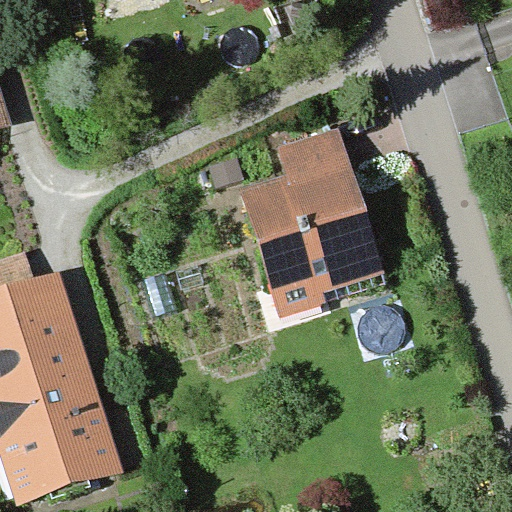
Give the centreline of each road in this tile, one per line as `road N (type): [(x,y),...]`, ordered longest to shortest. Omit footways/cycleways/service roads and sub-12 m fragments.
road 1 (residential): [(511,397),(395,0)]
road 2 (unknown): [(413,61),(49,202)]
